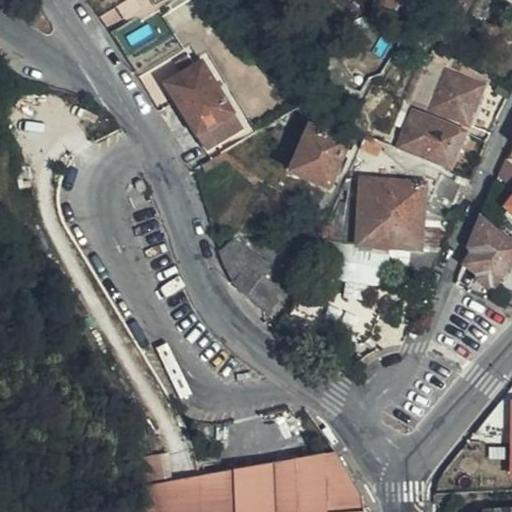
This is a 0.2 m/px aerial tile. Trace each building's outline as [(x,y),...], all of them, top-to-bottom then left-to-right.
[(128,0),(115,8),(122,19),(140,9),(143,13),(165,0),(128,0)] [(373,0),(372,2),(388,12),(394,0),(373,0)] [(243,132),(205,65),(167,87),(206,155),(243,132)] [(433,100),(429,111),(488,135),(496,119),(473,111),(482,88),(444,73),(439,85),(428,81),(422,95),(433,100)] [(350,126),(340,120),(320,108),(291,176),(328,192),(347,145),(334,139),(336,134),(360,145),(363,137),(364,135),(350,126)] [(414,114),(399,151),(449,170),(463,135),(414,114)] [(376,151),(378,143),(366,138),(364,135),(363,137),(360,145),(376,151)] [(408,251),(407,267),(421,272),(428,273),(443,235),(448,218),(441,205),(431,204),(431,190),(439,175),(423,169),(422,163),(363,158),(357,247),(408,251)] [(511,166),(505,161),(495,185),(511,196),(511,200),(505,210),(511,215),(511,166)] [(459,185),(439,175),(431,190),(431,204),(441,205),(448,218),(459,185)] [(511,243),(481,218),(466,251),(472,257),(465,269),(478,279),(475,284),(486,292),(490,288),(492,289),(511,263),(511,243)] [(228,271),(237,288),(264,310),(278,291),(266,280),(272,271),(234,239),(221,253),(228,271)] [(324,239),(291,315),(366,344),(394,273),(407,267),(408,251),(357,247),(324,239)] [(138,487),(145,511),(361,511),(361,496),(354,483),(336,453),(138,487)] [(129,459),(138,487),(172,481),(164,455),(129,459)]
